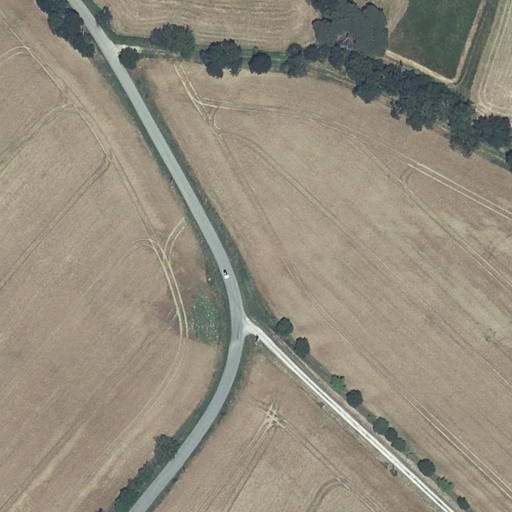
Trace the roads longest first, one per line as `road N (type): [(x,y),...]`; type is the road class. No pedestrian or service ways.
road 1 (tertiary): [(72,0),(110,51),(207,226),(238,316),(224,388),(137,511)]
road 2 (track): [(511,159),(320,67),(110,51)]
